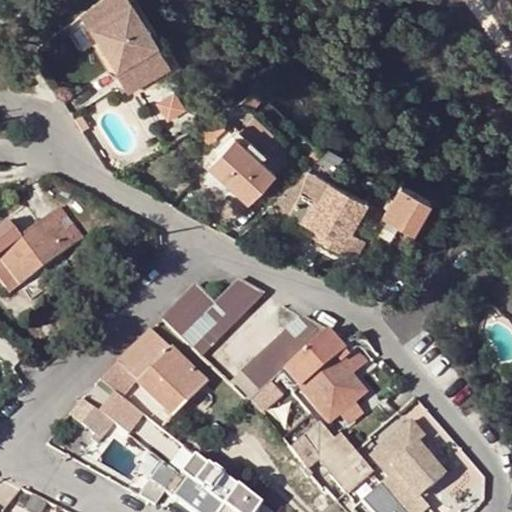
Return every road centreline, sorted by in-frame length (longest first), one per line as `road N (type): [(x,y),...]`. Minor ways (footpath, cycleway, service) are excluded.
road 1 (residential): [(205,246),(345,307),(434,374),(493,458),(494,511)]
road 2 (unclassified): [(205,246),(34,393),(14,449)]
road 3 (residential): [(62,151),(95,189),(205,246)]
road 4 (residential): [(14,449),(66,490),(117,511)]
